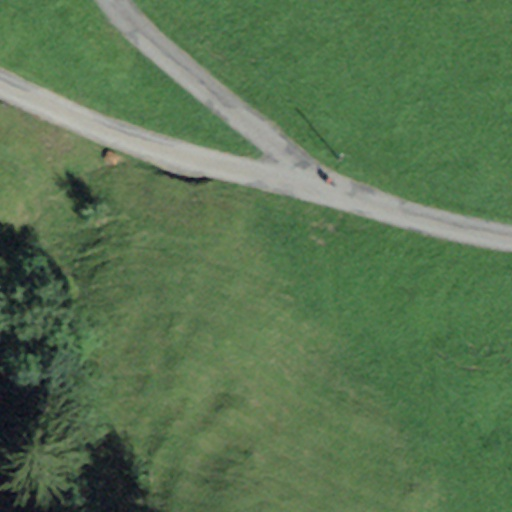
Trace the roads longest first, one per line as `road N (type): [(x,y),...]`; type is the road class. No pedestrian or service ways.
road 1 (unclassified): [(0,84),(174,150),(320,193)]
road 2 (residential): [(112,0),(130,25),(320,193)]
road 3 (residential): [(320,193),(511,237)]
